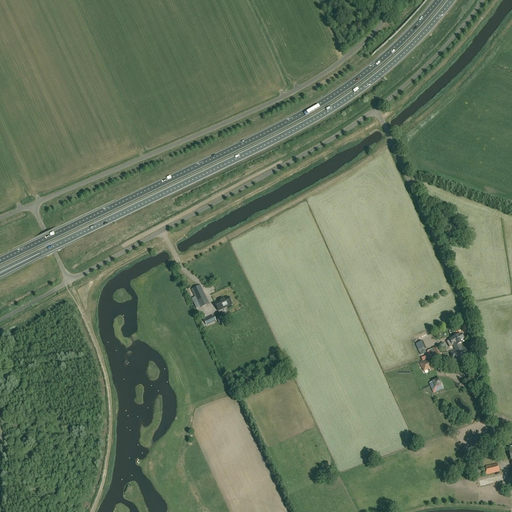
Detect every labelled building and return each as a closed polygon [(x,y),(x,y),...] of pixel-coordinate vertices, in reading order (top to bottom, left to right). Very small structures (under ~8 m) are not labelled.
[(200,286),(191,290),(200,308),(209,304),(200,286)] [(228,297),(224,299),(224,300),(221,301),(215,304),(218,311),(222,309),(221,309),(225,307),(225,308),(232,305),(228,297)] [(206,325),(210,324),(215,321),(213,317),(204,321),(206,325)] [(452,344),(455,351),(462,349),(459,344),(462,343),(461,340),(463,339),(461,335),(459,336),(458,336),(452,339),(450,341),(452,345),(452,344)] [(416,345),(419,351),(426,349),(423,342),(416,345)] [(431,350),(435,357),(440,354),(436,347),(431,350)] [(465,349),(462,349),(455,351),(450,352),(453,362),(467,359),(465,349)] [(440,354),(435,357),(431,359),(431,360),(421,365),(424,371),(434,366),(433,364),(437,363),(436,359),(441,357),(440,354)] [(431,384),(436,394),(445,390),(441,381),(437,383),(436,381),(431,384)] [(486,475),(500,472),(497,464),(486,467),(486,469),(484,469),(486,475)]
